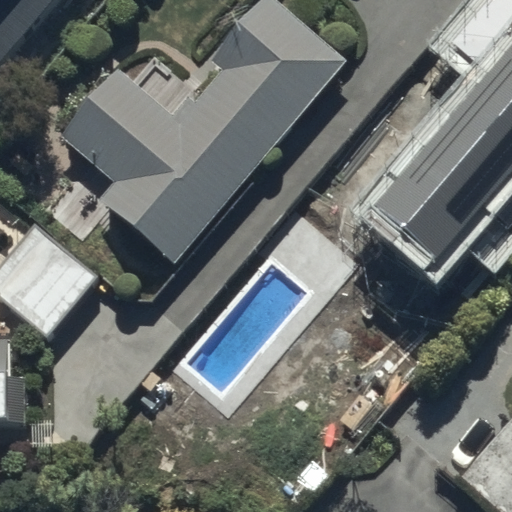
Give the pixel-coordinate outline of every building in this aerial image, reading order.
[(0,0),(0,78),(68,0),(0,0)] [(117,67),(60,134),(116,180),(99,200),(176,265),(346,62),(272,0),(264,0),(214,61),(225,70),(182,121),(117,67)] [(99,276),(35,226),(0,268),(0,297),(53,336),(99,276)] [(0,417),(45,418),(45,378),(11,377),(11,339),(0,339),(0,417)] [(511,511),(511,418),(460,478),(499,511),(511,511)]
